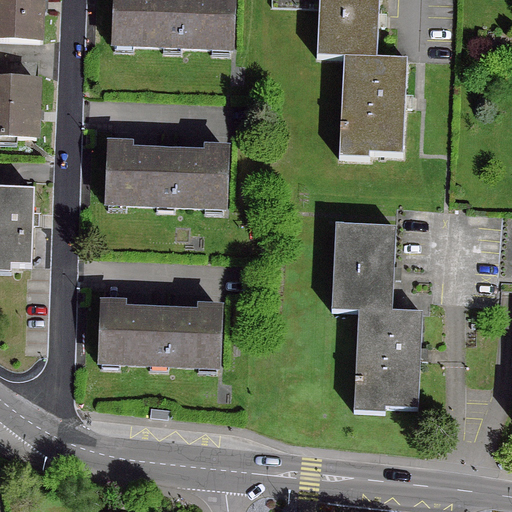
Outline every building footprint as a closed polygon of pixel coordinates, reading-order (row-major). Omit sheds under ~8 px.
[(39,2),(38,0),(0,0),(0,44),(37,46),(39,2)] [(112,0),(111,48),(113,48),(230,54),(232,0),(210,0),(210,1),(196,0),(112,0)] [(317,12),(323,12),(321,60),(405,64),(405,63),(374,62),(377,0),(269,0),(269,9),(317,12)] [(403,97),(405,64),(321,60),(321,61),(348,62),(343,162),(367,163),(367,157),(400,159),(403,97)] [(35,112),(36,85),(0,84),(0,141),(34,142),(35,122),(33,122),(34,112),(35,112)] [(225,159),(226,154),(204,153),(203,159),(128,156),(128,150),(106,149),(104,207),(106,207),(223,212),(225,159)] [(33,228),(33,216),(31,215),(32,194),(0,192),(0,268),(29,269),(31,228),(33,228)] [(336,313),(420,317),(420,316),(389,314),(394,231),(340,228),(336,313)] [(219,316),(219,313),(197,312),(197,318),(121,315),(122,309),(100,308),(97,366),(166,368),(217,371),(219,316)] [(411,412),(416,413),(420,317),(336,313),(336,314),(363,315),(358,415),(383,416),(383,411),(411,412)] [(152,412),(151,418),(171,420),(171,414),(152,412)]
